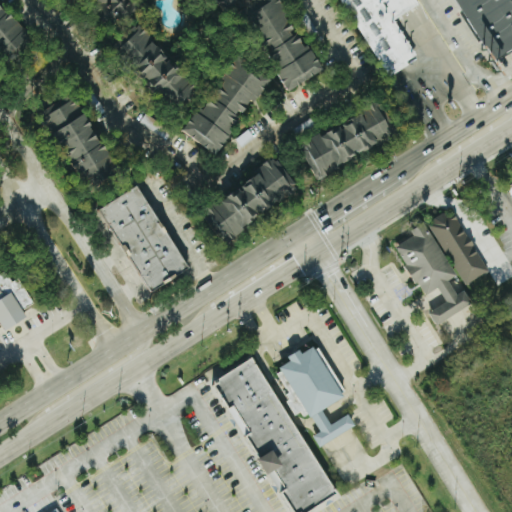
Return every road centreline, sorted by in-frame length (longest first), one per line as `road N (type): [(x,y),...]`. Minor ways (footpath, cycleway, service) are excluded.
road 1 (primary): [(303,228),(0,421)]
road 2 (residential): [(483,511),(303,228)]
road 3 (residential): [(141,331),(0,109)]
road 4 (primary): [(0,453),(220,314)]
road 5 (primary): [(317,251),(511,127)]
road 6 (residential): [(0,170),(114,349)]
road 7 (primary): [(25,438),(43,411),(141,348),(141,331)]
road 8 (primary): [(511,95),(398,168)]
road 9 (primary): [(420,186),(438,159),(508,115),(507,99)]
